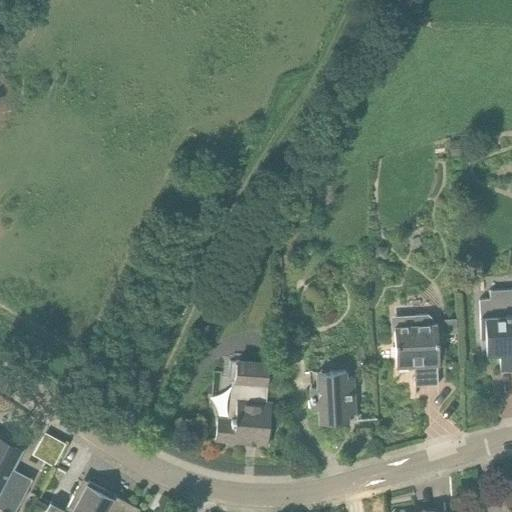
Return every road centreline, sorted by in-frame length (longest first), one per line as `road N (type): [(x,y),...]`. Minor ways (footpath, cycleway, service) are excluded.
road 1 (residential): [(0,383),(125,456),(204,486),(283,486),(511,441)]
road 2 (track): [(125,456),(131,427),(237,201),(283,148),(356,0)]
